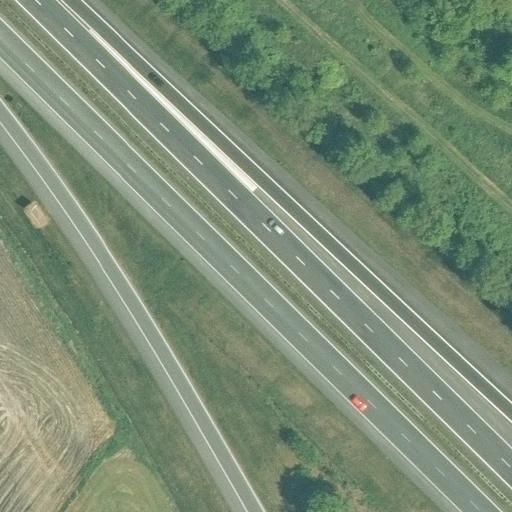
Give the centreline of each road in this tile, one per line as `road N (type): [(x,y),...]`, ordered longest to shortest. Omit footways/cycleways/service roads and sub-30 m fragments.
road 1 (motorway): [(0,38),(480,511)]
road 2 (motorway): [(511,470),(34,0)]
road 3 (trunk): [(511,411),(48,0)]
road 4 (trunk): [(0,112),(95,242),(253,511)]
